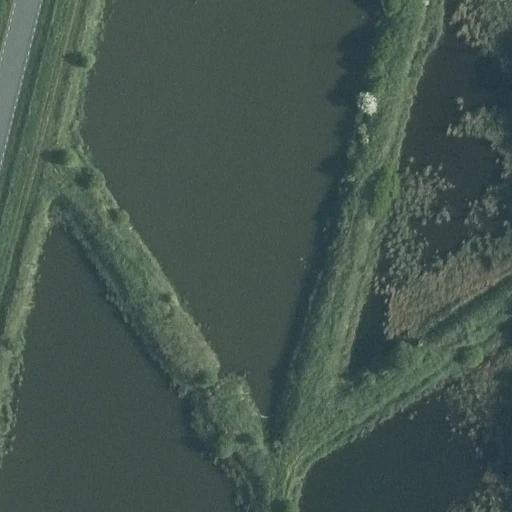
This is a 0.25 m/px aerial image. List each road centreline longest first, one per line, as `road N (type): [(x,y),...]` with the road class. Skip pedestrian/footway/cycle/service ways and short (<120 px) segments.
road 1 (track): [(275,511),(408,0)]
road 2 (track): [(0,320),(79,0)]
road 3 (track): [(511,300),(292,440)]
road 4 (unclassified): [(0,117),(29,0)]
